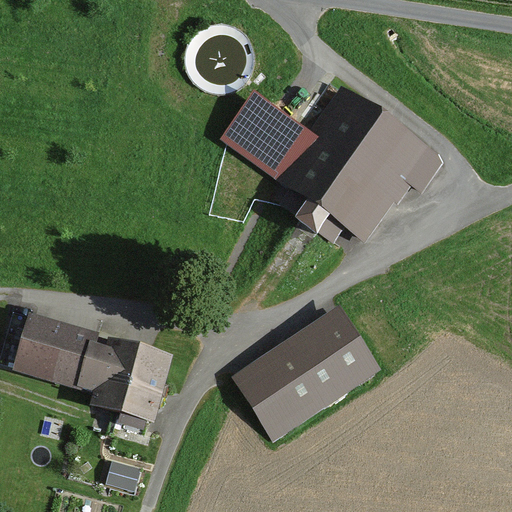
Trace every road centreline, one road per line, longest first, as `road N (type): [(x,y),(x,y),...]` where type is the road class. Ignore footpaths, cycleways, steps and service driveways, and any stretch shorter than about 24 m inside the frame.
road 1 (track): [(146,511),(187,406),(228,352),(346,279),(511,194)]
road 2 (track): [(450,224),(463,199),(445,153),(263,0)]
road 3 (track): [(0,297),(179,314),(258,332)]
road 4 (unclassified): [(511,29),(330,0)]
